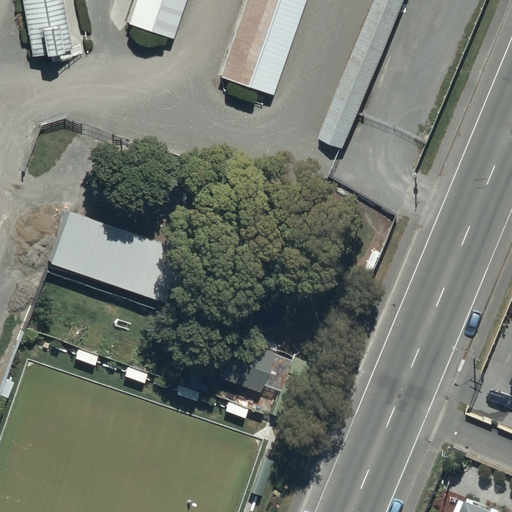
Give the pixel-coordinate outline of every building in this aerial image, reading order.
[(58,0),(19,0),(30,60),(40,58),(41,64),(57,61),(56,55),(67,53),(58,0)] [(184,0),(136,0),(128,23),(171,38),(184,0)] [(245,0),(219,80),(271,98),(305,0),(245,0)] [(377,0),(320,138),(346,148),(406,0),(377,0)] [(63,211),(44,269),(198,323),(218,266),(63,211)] [(511,370),(503,392),(511,395),(511,370)] [(503,511),(464,496),(457,511),(503,511)]
